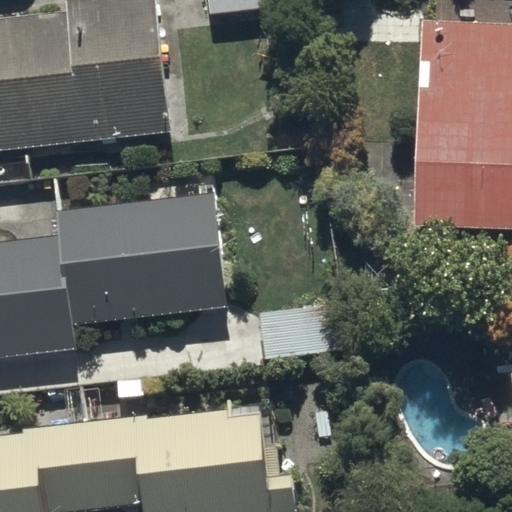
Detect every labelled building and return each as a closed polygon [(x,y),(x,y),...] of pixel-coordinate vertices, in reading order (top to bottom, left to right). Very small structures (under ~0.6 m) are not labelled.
[(0,19),(0,152),(171,134),(157,0),(84,0),(62,2),(63,13),(0,19)] [(294,0),(210,0),(212,18),(296,9),(294,0)] [(511,23),(425,22),(421,231),(511,232),(511,23)] [(63,240),(0,245),(0,360),(75,354),(73,325),(229,312),(219,195),(61,209),(63,240)] [(334,310),(262,313),(264,359),(336,356),(334,310)] [(0,431),(0,511),(81,511),(145,506),(145,511),(300,511),(297,476),(281,478),(274,405),(0,431)]
